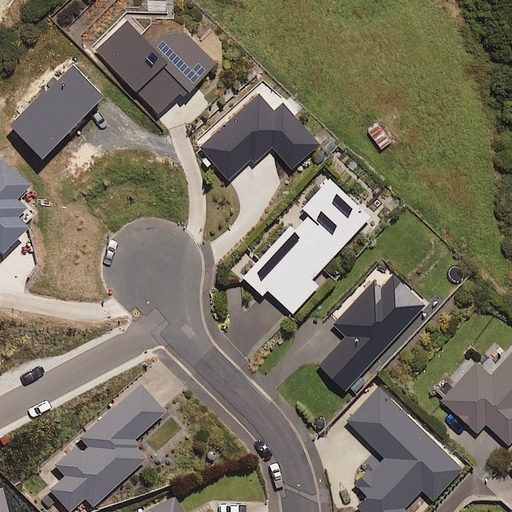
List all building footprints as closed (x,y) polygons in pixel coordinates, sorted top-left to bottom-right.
[(181,25),(163,27),(152,39),(127,15),(96,49),(158,106),(180,83),(184,87),(213,55),(181,25)] [(273,105),(259,90),(200,144),(227,174),(250,153),(254,157),(271,140),(290,161),(318,136),(282,97),(273,105)] [(402,126),(390,110),(366,128),(378,144),(402,126)] [(311,274),(321,263),(336,276),(357,252),(342,239),(368,209),(328,173),(243,270),(261,286),(266,281),(293,305),(317,278),(311,274)] [(372,362),(425,306),(421,302),(423,299),(393,271),(380,285),(371,277),(333,318),(345,330),(318,359),(344,384),(368,358),(372,362)] [(511,345),(488,372),(473,358),(439,397),(474,429),(482,420),(504,440),(511,431),(511,345)] [(79,436),(86,443),(79,450),(73,443),(53,461),(64,473),(48,488),(67,507),(82,493),(91,502),(144,452),(130,438),(162,408),(137,382),(79,436)] [(461,464),(380,383),(347,416),(383,452),(357,479),(367,489),(357,499),(370,511),(412,511),(402,502),(422,482),(433,493),(461,464)] [(217,511),(216,511),(182,511),(174,495),(145,509),(146,511),(217,511)]
